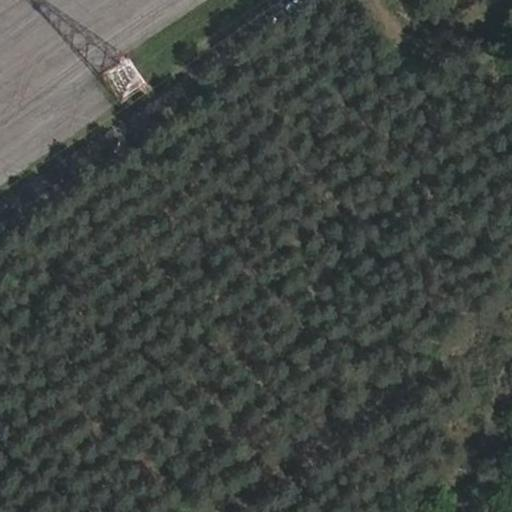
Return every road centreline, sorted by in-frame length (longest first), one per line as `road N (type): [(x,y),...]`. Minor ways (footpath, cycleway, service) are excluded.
road 1 (track): [(466,511),(511,357)]
road 2 (track): [(501,0),(418,41),(373,0)]
